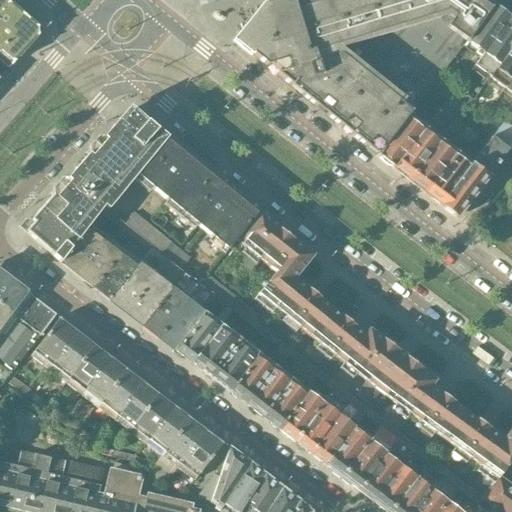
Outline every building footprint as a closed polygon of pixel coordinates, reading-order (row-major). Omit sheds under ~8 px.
[(277,75),(275,75),(378,158),(411,116),(409,114),(410,113),(429,88),(446,101),(455,91),(438,77),(465,43),(468,45),(494,8),(483,0),(280,0),(264,5),(234,42),(265,67),(274,65),(277,75)] [(0,62),(7,69),(37,36),(36,28),(8,3),(0,11),(0,62)] [(509,19),(494,8),(468,45),(483,56),(509,19)] [(511,47),(511,20),(509,19),(483,56),(476,66),(491,77),(498,67),(511,47)] [(496,70),(491,77),(506,88),(511,79),(511,47),(498,67),(496,70)] [(107,211),(135,177),(166,139),(162,135),(161,136),(132,111),(129,108),(102,138),(105,141),(98,149),(91,157),(88,155),(66,180),(69,182),(54,199),(51,196),(29,221),(32,224),(24,233),(59,264),(89,226),(99,212),(103,208),(107,211)] [(411,116),(378,158),(394,171),(426,128),(411,116)] [(488,178),(507,152),(510,154),(511,150),(511,128),(504,122),(493,137),(471,165),(488,178)] [(426,128),(394,171),(408,182),(441,141),(426,128)] [(257,213),(215,179),(166,139),(135,177),(226,252),(235,241),(257,213)] [(441,141),(408,182),(423,194),(456,153),(441,141)] [(439,206),(462,177),(471,165),(456,153),(423,194),(439,206)] [(458,216),(478,190),(488,178),(471,165),(462,177),(439,206),(452,216),(453,215),(457,215),(458,216)] [(119,221),(107,211),(103,208),(99,212),(116,226),(119,221)] [(311,257),(292,242),(257,213),(235,241),(250,254),(240,267),(249,273),(259,261),(274,273),(257,295),(276,310),(297,284),(292,280),(311,257)] [(128,229),(137,218),(133,214),(124,225),(128,229)] [(134,233),(143,222),(137,218),(128,229),(134,233)] [(128,229),(124,225),(119,221),(116,226),(131,239),(135,234),(134,233),(128,229)] [(139,238),(148,227),(143,222),(134,233),(135,234),(139,238)] [(89,226),(59,264),(76,277),(106,239),(89,226)] [(145,242),(154,231),(148,227),(139,238),(145,242)] [(151,247),(159,236),(154,231),(145,242),(151,247)] [(145,242),(139,238),(135,234),(131,239),(148,253),(152,248),(151,247),(145,242)] [(156,251),(165,240),(159,236),(151,247),(152,248),(156,251)] [(106,239),(76,277),(93,289),(122,251),(106,239)] [(162,256),(171,245),(165,240),(156,251),(162,256)] [(167,260),(176,250),(171,245),(162,256),(167,260)] [(210,295),(205,291),(199,286),(183,274),(180,270),(174,266),(167,260),(162,256),(156,251),(152,248),(148,253),(139,264),(136,269),(110,303),(141,326),(172,350),(181,339),(203,312),(213,297),(210,295)] [(174,266),(183,255),(176,250),(167,260),(174,266)] [(122,251),(93,289),(110,303),(136,269),(139,264),(122,251)] [(180,270),(188,259),(183,255),(174,266),(180,270)] [(0,273),(0,307),(15,319),(33,333),(39,337),(55,316),(49,311),(0,273)] [(205,291),(212,281),(206,277),(199,286),(205,291)] [(210,295),(218,286),(212,281),(205,291),(210,295)] [(306,292),(297,284),(276,310),(311,337),(331,312),(318,302),(319,300),(307,290),(306,292)] [(216,299),(223,290),(218,286),(210,295),(213,297),(216,299)] [(229,295),(223,290),(216,299),(222,304),(229,295)] [(229,295),(222,304),(227,308),(235,299),(229,295)] [(235,299),(227,308),(233,313),(240,303),(235,299)] [(240,303),(233,313),(239,317),(246,308),(240,303)] [(33,333),(15,319),(0,307),(0,368),(9,375),(39,337),(33,333)] [(246,308),(239,317),(244,322),(252,312),(246,308)] [(203,312),(181,339),(172,350),(191,365),(221,326),(203,312)] [(252,312),(244,322),(250,326),(253,322),(257,317),(252,312)] [(340,320),(331,312),(311,337),(344,363),(363,338),(352,329),(354,328),(342,318),(340,320)] [(78,334),(59,319),(29,357),(49,372),(52,367),(78,334)] [(267,333),(253,322),(250,326),(264,337),(267,333)] [(221,326),(191,365),(210,380),(240,341),(221,326)] [(368,332),(363,338),(344,363),(409,413),(428,388),(433,382),(420,372),(421,371),(381,340),(380,342),(368,332)] [(280,343),(267,333),(264,337),(277,347),(280,343)] [(78,334),(52,367),(49,372),(66,386),(70,381),(96,347),(78,334)] [(240,341),(210,380),(229,394),(259,355),(240,341)] [(293,353),(280,343),(277,347),(290,358),(293,353)] [(96,347),(70,381),(66,386),(82,398),(111,359),(96,347)] [(307,364),(293,353),(290,358),(304,368),(307,364)] [(259,355),(229,394),(261,419),(291,380),(259,355)] [(111,359),(82,398),(98,410),(127,371),(111,359)] [(320,374),(307,364),(304,368),(317,378),(320,374)] [(0,387),(9,375),(0,368),(0,387)] [(127,371),(98,410),(113,421),(142,383),(127,371)] [(334,385),(320,374),(317,378),(330,389),(334,385)] [(15,379),(9,386),(27,399),(33,393),(15,379)] [(291,380),(261,419),(278,432),(308,393),(291,380)] [(142,383),(113,421),(129,434),(159,395),(142,383)] [(364,383),(360,388),(368,393),(375,399),(378,394),(364,383)] [(347,395),(334,385),(330,389),(333,391),(344,399),(347,395)] [(354,395),(361,401),(368,393),(360,388),(354,395)] [(439,396),(428,388),(409,413),(443,439),(463,414),(452,405),(453,404),(440,395),(439,396)] [(338,416),(340,412),(348,403),(344,399),(333,391),(322,404),(293,443),(308,454),(338,416)] [(51,407),(33,393),(27,399),(45,413),(51,407)] [(293,443),(322,404),(308,393),(278,432),(293,443)] [(375,399),(368,393),(361,401),(369,407),(375,399)] [(159,395),(129,434),(145,446),(174,408),(159,395)] [(360,406),(347,395),(344,399),(348,403),(357,410),(360,406)] [(80,400),(68,416),(80,425),(92,410),(80,400)] [(363,414),(357,410),(348,403),(340,412),(356,424),(363,414)] [(374,416),(360,406),(357,410),(363,414),(370,420),(374,416)] [(66,419),(51,407),(45,413),(61,425),(66,419)] [(174,408),(145,446),(161,458),(190,420),(174,408)] [(475,422),(463,414),(443,439),(479,467),(499,440),(487,432),(488,430),(476,421),(475,422)] [(324,466),(353,428),(338,416),(308,454),(324,466)] [(387,427),(382,423),(374,416),(370,420),(381,428),(384,431),(387,427)] [(82,431),(66,419),(61,425),(77,437),(82,431)] [(190,420),(161,458),(175,469),(205,431),(190,420)] [(341,480),(369,443),(360,436),(362,433),(354,427),(353,428),(324,466),(341,480)] [(400,437),(387,427),(384,431),(396,440),(397,441),(400,437)] [(396,440),(384,431),(381,428),(369,443),(341,480),(357,492),(387,453),(396,440)] [(511,428),(502,442),(499,440),(479,467),(483,470),(476,480),(488,489),(495,480),(496,480),(498,478),(511,458),(511,428)] [(97,442),(82,431),(77,437),(92,449),(97,442)] [(205,431),(175,469),(192,482),(222,444),(205,431)] [(414,447),(400,437),(397,441),(411,451),(414,447)] [(373,504),(406,463),(404,462),(411,452),(411,451),(397,441),(396,440),(387,453),(357,492),(373,504)] [(107,450),(97,442),(92,449),(101,456),(110,458),(115,452),(107,450)] [(427,458),(414,447),(411,451),(411,452),(424,462),(427,458)] [(217,511),(219,511),(249,465),(228,449),(211,499),(219,505),(215,510),(217,511)] [(0,507),(21,511),(194,511),(189,511),(190,506),(147,496),(146,501),(137,499),(142,471),(113,464),(111,472),(109,471),(103,496),(98,495),(103,472),(99,471),(69,464),(65,479),(60,478),(64,462),(19,451),(16,467),(0,463),(0,507)] [(136,457),(115,452),(110,458),(131,464),(136,457)] [(146,463),(137,456),(136,457),(131,464),(143,467),(142,471),(148,475),(152,470),(145,465),(146,463)] [(445,472),(427,458),(424,462),(425,463),(420,470),(431,478),(429,480),(435,485),(445,472)] [(406,463),(373,504),(383,511),(391,511),(418,478),(409,471),(411,467),(406,463)] [(241,511),(265,477),(249,465),(219,511),(241,511)] [(454,479),(445,472),(435,485),(443,492),(451,483),(454,479)] [(213,475),(204,487),(214,490),(218,477),(213,475)] [(267,511),(282,490),(265,477),(241,511),(267,511)] [(418,478),(391,511),(415,511),(435,486),(429,481),(426,484),(418,478)] [(511,511),(511,487),(498,478),(496,480),(495,480),(488,489),(481,499),(492,508),(496,511),(511,511)] [(467,489),(454,479),(451,483),(464,493),(467,489)] [(435,486),(415,511),(441,511),(449,502),(439,495),(442,491),(435,486)] [(481,499),(471,492),(467,489),(464,493),(477,504),(481,499)] [(282,490),(267,511),(292,511),(298,502),(282,490)] [(449,502),(441,511),(464,511),(466,511),(460,506),(458,510),(455,507),(457,504),(451,499),(449,502)] [(488,511),(492,508),(481,499),(477,504),(487,511),(488,511)] [(310,511),(311,511),(298,502),(292,511),(310,511)]
